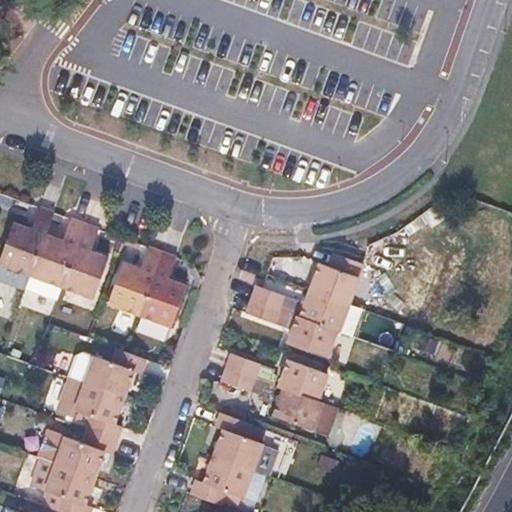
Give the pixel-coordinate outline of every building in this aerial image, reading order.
[(28,230),(11,224),(0,255),(0,265),(29,275),(43,236),(51,213),(37,208),(28,230)] [(60,242),(43,236),(29,275),(61,287),(83,225),(68,220),(60,242)] [(97,230),(83,225),(61,287),(92,298),(107,259),(88,253),(97,230)] [(139,270),(121,264),(107,304),(138,315),(161,253),(147,248),(139,270)] [(176,258),(161,253),(138,315),(171,327),(185,287),(168,282),(176,258)] [(331,268),(318,263),(308,291),(346,304),(362,262),(336,254),(331,268)] [(29,275),(0,265),(0,283),(23,291),(29,275)] [(261,287),(256,285),(251,301),(277,310),(282,296),(282,294),(261,287)] [(346,304),(308,291),(298,318),(334,331),(337,331),(346,304)] [(297,301),(282,296),(277,310),(292,315),(297,301)] [(277,310),(251,301),(246,316),(272,325),(277,310)] [(346,304),(337,331),(353,337),(363,310),(346,304)] [(296,317),(286,344),(325,357),(334,331),(298,318),(296,317)] [(111,363),(93,357),(84,383),(122,396),(131,370),(138,372),(143,358),(125,352),(116,349),(111,363)] [(76,356),(69,377),(84,383),(93,357),(81,353),(76,356)] [(231,356),(226,369),(253,378),(271,385),(273,379),(272,379),(274,375),(269,373),(271,370),(231,356)] [(325,376),(286,361),(277,387),(282,389),(316,401),(325,376)] [(226,369),(221,384),(228,386),(244,392),(247,393),(253,378),(226,369)] [(122,396),(84,383),(69,377),(58,407),(58,410),(60,413),(73,417),(76,410),(92,416),(87,430),(115,440),(120,426),(113,423),(122,396)] [(271,385),(253,378),(247,393),(277,404),(282,389),(277,387),(271,385)] [(244,392),(228,386),(226,393),(242,399),(244,392)] [(282,389),(277,404),(272,416),(326,435),(335,408),(316,401),(282,389)] [(216,430),(222,432),(213,457),(253,472),(262,446),(243,439),(248,424),(221,414),(216,430)] [(82,446),(63,439),(55,464),(93,478),(102,453),(109,456),(115,440),(87,430),(82,446)] [(55,464),(63,439),(49,434),(40,459),(55,464)] [(203,486),(196,483),(192,496),(220,506),(224,493),(243,499),(253,472),(213,457),(203,486)] [(55,464),(40,459),(31,485),(63,496),(58,511),(61,511),(88,511),(91,506),(84,504),(93,478),(55,464)]
